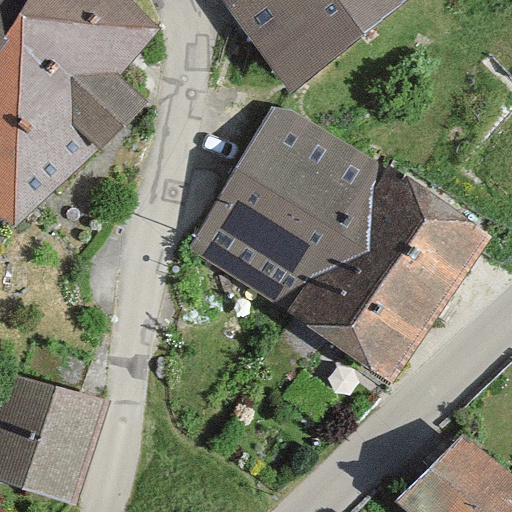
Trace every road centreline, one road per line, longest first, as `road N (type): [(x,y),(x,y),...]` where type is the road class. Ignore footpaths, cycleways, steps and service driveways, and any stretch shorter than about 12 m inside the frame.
road 1 (residential): [(174,0),(187,16),(180,158),(142,265),(135,375),(109,511)]
road 2 (tertiary): [(511,327),(319,511)]
